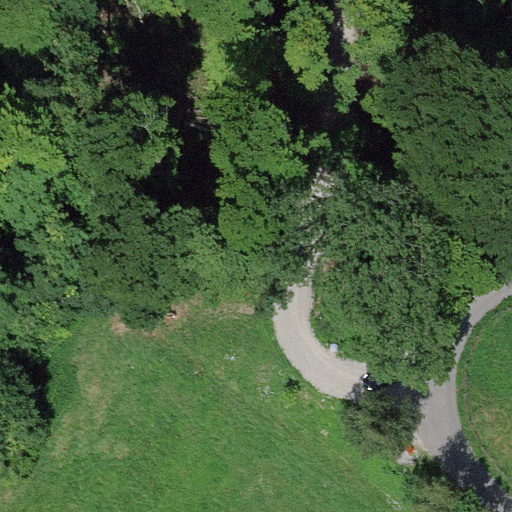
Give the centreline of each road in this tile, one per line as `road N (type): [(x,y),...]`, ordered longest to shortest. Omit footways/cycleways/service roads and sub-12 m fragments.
road 1 (track): [(431,411),(390,407),(313,365),(293,320),(296,278),(329,163),(339,0)]
road 2 (unclassified): [(500,511),(444,444),(431,411),(439,339),(477,286),(511,263)]
